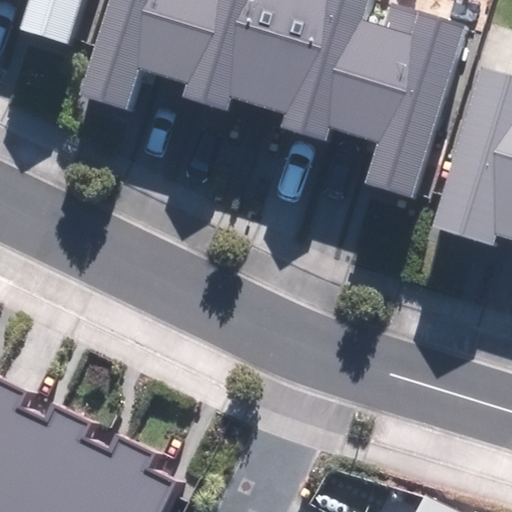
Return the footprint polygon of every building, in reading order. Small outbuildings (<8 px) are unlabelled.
[(27,0),(19,29),(68,44),(81,0),(27,0)] [(114,0),(88,87),(132,100),(142,69),(174,79),(168,98),(219,115),(226,95),(273,110),(267,128),(317,144),(323,125),(379,143),(366,183),(411,197),(463,30),(367,0),(366,0),(114,0)] [(511,75),(483,66),(432,229),(494,249),(499,234),(511,237),(511,75)] [(0,511),(160,511),(175,482),(147,469),(155,453),(116,434),(108,450),(86,439),(93,424),(49,404),(43,416),(20,406),(25,395),(0,382),(0,511)] [(459,511),(425,495),(417,511),(459,511)]
